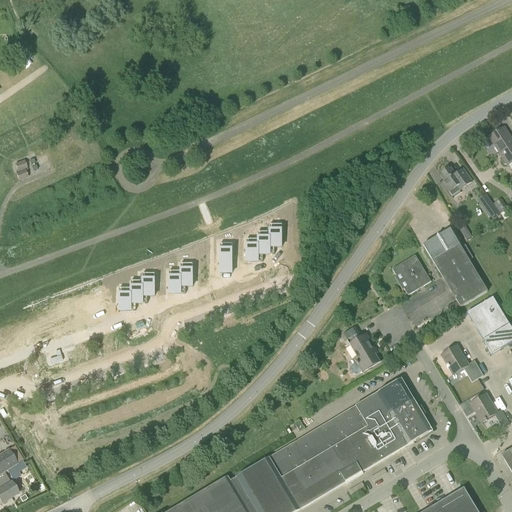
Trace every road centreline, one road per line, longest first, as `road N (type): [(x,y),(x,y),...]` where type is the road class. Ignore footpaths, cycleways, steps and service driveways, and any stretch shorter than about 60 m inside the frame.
road 1 (unclassified): [(71,507),(182,448),(243,402),(433,151),(511,97)]
road 2 (unknown): [(0,385),(35,390),(155,346),(180,318),(262,287)]
road 3 (unknown): [(0,366),(206,290)]
road 4 (unclassified): [(392,321),(403,325),(471,440)]
road 5 (unclassified): [(349,511),(471,440)]
